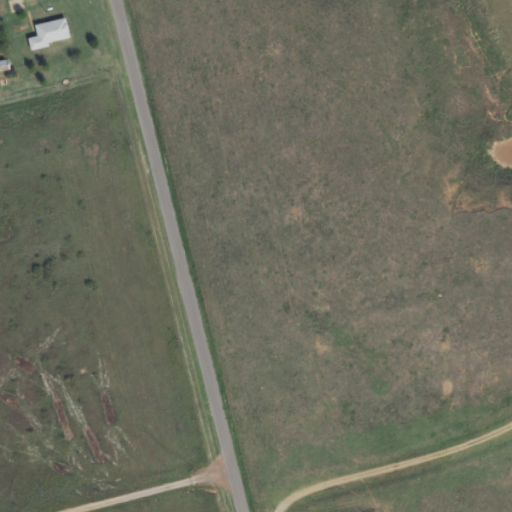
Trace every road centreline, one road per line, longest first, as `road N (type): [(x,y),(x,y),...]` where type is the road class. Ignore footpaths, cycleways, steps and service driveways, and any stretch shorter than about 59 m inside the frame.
road 1 (residential): [(244,511),(116,0)]
road 2 (residential): [(277,511),(312,487),(511,425)]
